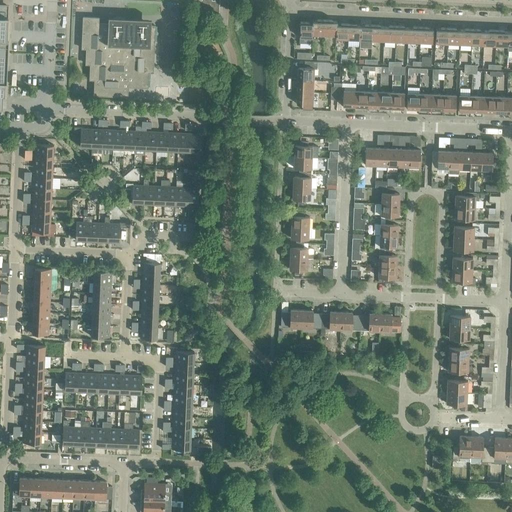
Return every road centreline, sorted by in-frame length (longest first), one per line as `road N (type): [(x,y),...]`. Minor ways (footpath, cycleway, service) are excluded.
road 1 (residential): [(346,124),(45,110)]
road 2 (residential): [(511,22),(291,10)]
road 3 (residential): [(7,460),(13,252)]
road 4 (residential): [(340,294),(346,124)]
road 5 (residential): [(504,301),(511,134)]
road 6 (residential): [(511,130),(346,124)]
road 7 (residential): [(504,301),(340,294)]
road 8 (residential): [(123,359),(159,360),(155,465)]
road 9 (residential): [(13,252),(17,130)]
road 10 (residential): [(499,422),(504,301)]
